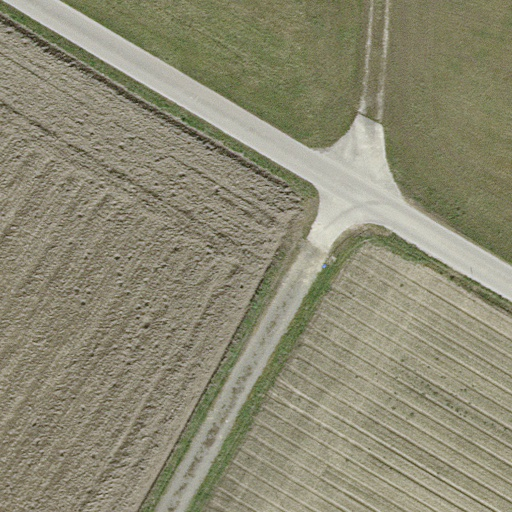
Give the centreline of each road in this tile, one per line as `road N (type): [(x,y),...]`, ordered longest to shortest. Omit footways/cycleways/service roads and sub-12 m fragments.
road 1 (unclassified): [(511,294),(30,0)]
road 2 (track): [(174,511),(347,196)]
